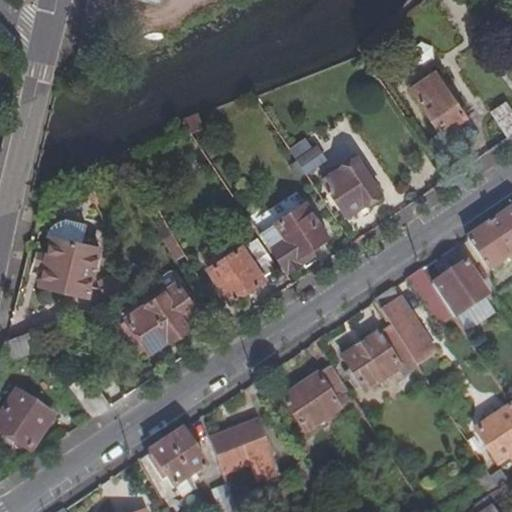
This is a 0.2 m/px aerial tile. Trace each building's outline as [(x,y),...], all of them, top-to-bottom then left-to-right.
[(414,63),(432,59),(428,42),(410,46),(414,63)] [(463,116),(433,73),(411,89),(440,132),(463,116)] [(511,113),(504,101),(489,111),(508,139),(511,136),(511,113)] [(304,174),(325,160),(315,146),(295,160),(304,174)] [(379,194),(356,158),(321,180),(345,215),(379,194)] [(228,211),(241,231),(251,225),(237,205),(228,211)] [(265,245),(284,273),(301,263),(297,256),(324,238),(301,205),(274,223),(282,234),(265,245)] [(487,271),(511,254),(511,206),(488,222),(465,238),(487,271)] [(42,268),(37,284),(85,297),(98,250),(76,244),(80,228),(61,222),(54,227),(49,233),(46,236),(50,237),(45,255),(42,268)] [(228,302),(277,270),(253,235),(206,267),(228,302)] [(32,252),(29,265),(42,268),(45,255),(32,252)] [(437,297),(451,318),(485,294),(460,257),(425,280),(437,297)] [(437,297),(425,280),(418,269),(404,280),(422,306),(437,297)] [(133,295),(127,281),(100,291),(105,305),(133,295)] [(176,284),(122,317),(125,322),(144,351),(145,354),(186,328),(179,317),(192,308),(176,284)] [(414,365),(418,370),(435,358),(389,290),(371,302),(387,325),(414,365)] [(144,351),(125,322),(119,325),(138,355),(144,351)] [(414,365),(387,325),(339,357),(347,369),(342,373),(347,382),(354,378),(361,391),(396,367),(401,374),(414,365)] [(5,341),(0,363),(0,365),(43,350),(30,332),(5,341)] [(344,391),(327,366),(278,399),(302,433),(342,406),(336,397),(344,391)] [(86,373),(66,385),(90,420),(110,407),(86,373)] [(0,431),(30,451),(53,417),(16,392),(0,415),(0,431)] [(511,406),(510,404),(473,429),(497,464),(510,455),(511,458),(511,406)] [(276,473),(255,422),(208,442),(221,473),(248,463),(256,482),(276,473)] [(164,442),(187,477),(203,466),(180,431),(164,442)] [(167,491),(187,477),(164,442),(149,451),(148,453),(167,491)] [(492,467),(478,447),(472,451),(486,471),(492,467)] [(304,492),(315,484),(299,460),(288,468),(304,492)] [(228,511),(236,509),(226,485),(213,490),(221,511),(228,511)]
